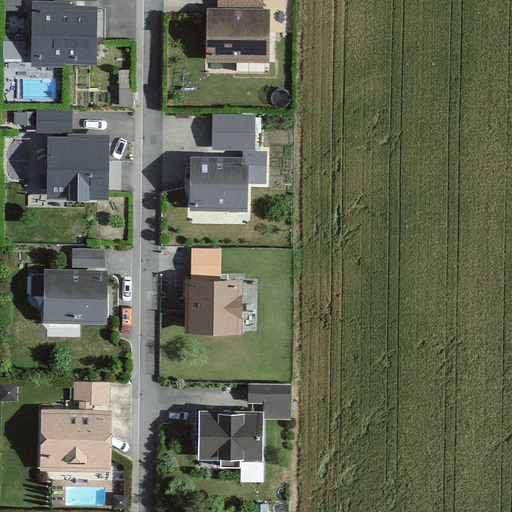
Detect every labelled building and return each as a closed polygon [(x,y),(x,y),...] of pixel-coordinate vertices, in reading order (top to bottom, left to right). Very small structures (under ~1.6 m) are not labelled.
[(94,7),(31,6),(30,64),(93,65),(94,7)] [(267,13),(207,12),(206,62),(266,63),(267,13)] [(70,117),(36,116),(36,142),(46,142),(46,201),(106,202),(107,139),(70,139),(70,117)] [(245,163),(189,163),(189,214),(245,215),(245,163)] [(103,255),(71,255),(71,271),(103,272),(103,255)] [(105,277),(44,275),(42,326),(104,327),(105,277)] [(239,283),(185,283),(185,335),(238,335),(239,283)] [(107,385),(74,386),(74,412),(39,412),(39,471),(107,470),(107,385)] [(289,386),(248,387),(249,404),(264,404),(264,422),(290,422),(289,386)] [(260,414),(198,414),(197,461),(260,462),(260,414)]
